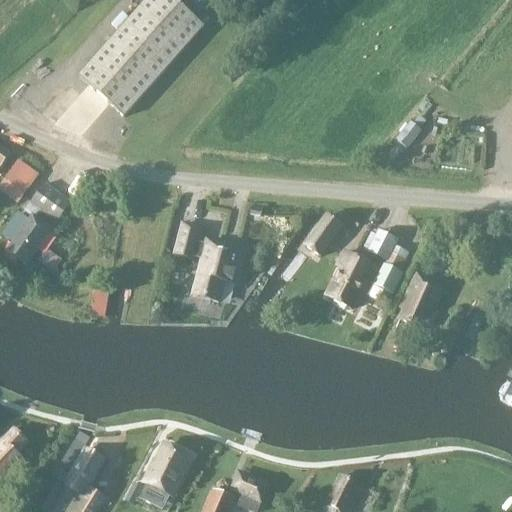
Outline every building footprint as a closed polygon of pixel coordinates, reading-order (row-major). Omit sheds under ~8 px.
[(169,0),(148,0),(78,79),(123,119),(203,29),(169,0)] [(41,63),(30,72),(38,83),(50,74),(41,63)] [(395,142),(405,150),(420,133),(411,125),(395,142)] [(0,147),(0,169),(8,158),(10,155),(8,154),(0,147)] [(38,176),(17,162),(4,182),(18,192),(19,191),(25,195),(38,176)] [(7,253),(26,267),(52,232),(51,232),(71,205),(44,186),(30,205),(41,214),(36,220),(32,218),(7,253)] [(344,227),(329,217),(306,248),(322,259),(344,227)] [(202,260),(197,277),(192,298),(220,306),(225,285),(234,287),(243,253),(206,243),(205,246),(197,244),(200,230),(183,226),(174,257),(192,262),(193,258),(202,260)] [(273,255),(278,235),(249,227),(244,247),(273,255)] [(367,255),(385,263),(383,266),(382,265),(371,286),(392,298),(404,276),(400,274),(410,256),(395,248),(398,243),(377,233),(367,255)] [(367,286),(374,272),(343,256),(336,270),(340,272),(325,300),(349,313),(364,285),(367,286)] [(433,311),(442,291),(415,279),(406,299),(409,300),(398,323),(420,333),(431,310),(433,311)] [(26,443),(13,430),(0,443),(0,472),(16,456),(14,455),(26,443)] [(193,452),(162,438),(142,482),(145,483),(138,497),(162,508),(168,494),(173,495),(193,452)] [(65,486),(81,496),(84,498),(75,511),(97,511),(105,500),(85,488),(102,462),(87,452),(65,486)] [(214,493),(206,511),(227,511),(231,505),(246,511),(257,511),(267,489),(239,477),(230,500),(214,493)] [(339,478),(321,511),(348,511),(360,490),(339,478)]
